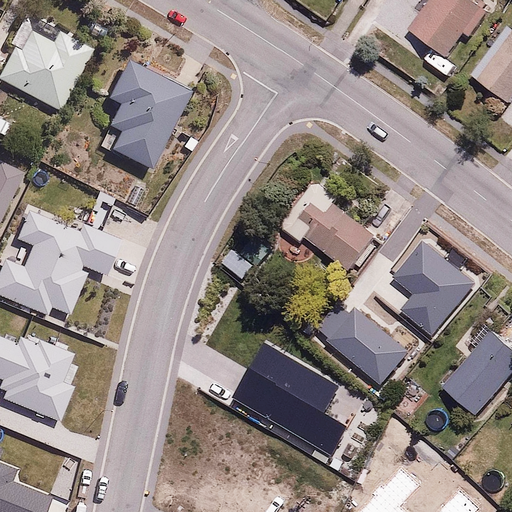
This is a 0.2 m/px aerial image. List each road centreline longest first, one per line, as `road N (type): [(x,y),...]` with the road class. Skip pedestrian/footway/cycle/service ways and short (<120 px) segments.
road 1 (residential): [(118,511),(173,258),(208,193),(302,64)]
road 2 (residential): [(511,221),(302,64)]
